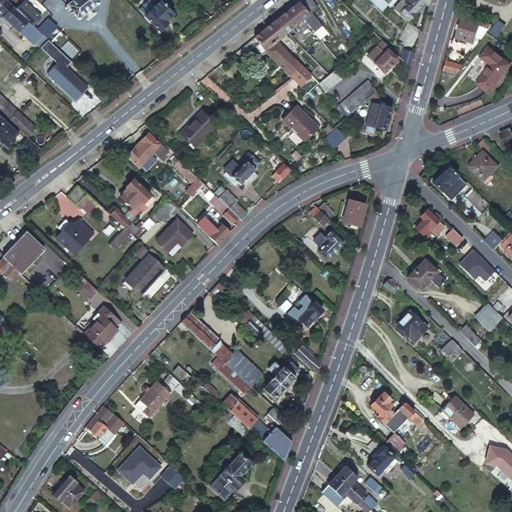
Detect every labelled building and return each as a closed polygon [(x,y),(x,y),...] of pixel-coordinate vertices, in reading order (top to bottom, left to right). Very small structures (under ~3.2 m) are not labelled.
[(21,14),(15,9),(5,0),(4,0),(0,4),(0,15),(11,25),(23,36),(32,25),(21,14)] [(43,36),(45,37),(46,38),(55,29),(45,19),(43,21),(39,18),(40,16),(24,0),(15,9),(21,14),(32,25),(38,30),(41,34),(43,35),(43,36)] [(70,0),(68,2),(67,5),(77,18),(80,18),(98,4),(98,2),(96,0),(70,0)] [(311,11),(306,0),(302,0),(299,3),(281,17),(278,20),(284,27),(287,31),(309,14),(311,11)] [(368,0),(380,11),(386,4),(381,0),(368,0)] [(408,22),(426,3),(422,0),(404,0),(395,10),(408,22)] [(140,10),(145,16),(154,7),(149,1),(140,10)] [(166,21),(173,14),(168,9),(161,1),(154,7),(145,16),(159,32),(168,23),(166,21)] [(478,22),(462,17),(456,37),(473,42),(478,28),(479,24),(480,22),(478,22)] [(492,23),(479,19),(478,22),(480,22),(479,24),(482,24),(483,26),(489,27),(492,23)] [(254,39),(243,48),(247,52),(255,46),(256,48),(258,50),(259,51),(260,53),(264,53),(266,51),(279,63),(281,61),(284,58),(270,45),(276,41),(284,34),(287,31),(284,27),(278,20),(254,38),(254,39)] [(23,36),(31,44),(41,34),(38,30),(32,25),(23,36)] [(41,34),(31,44),(33,46),(43,35),(41,34)] [(284,58),(281,61),(287,67),(294,59),(289,54),(287,52),(276,41),(270,45),(284,58)] [(388,47),(382,41),(377,46),(384,52),(387,49),(388,47)] [(511,62),(488,45),(481,54),(491,62),(477,81),(489,90),(511,62)] [(384,52),(377,46),(367,57),(374,63),(373,64),(384,73),(397,58),(387,49),(384,52)] [(402,59),(410,67),(413,59),(414,52),(404,49),(402,59)] [(285,69),(292,77),(297,81),(300,84),(310,74),(294,59),(287,67),(285,69)] [(59,61),(46,74),(75,101),(87,88),(59,61)] [(443,65),(442,70),(454,73),(460,65),(445,61),(443,65)] [(327,76),(318,84),(326,93),(336,83),(335,81),(339,78),(333,71),(327,76)] [(292,78),(287,83),(293,89),(299,85),(292,78)] [(338,106),(348,118),(375,95),(378,93),(368,81),(338,106)] [(0,96),(0,112),(27,138),(35,129),(0,96)] [(385,131),(392,109),(372,103),(366,125),(375,128),(385,131)] [(296,107),(283,120),(305,141),(318,127),(296,107)] [(201,111),(180,133),(194,147),(215,125),(201,111)] [(0,140),(6,147),(13,138),(6,131),(11,126),(0,115),(0,140)] [(324,129),(328,134),(334,129),(331,125),(329,124),(324,129)] [(375,128),(366,125),(363,131),(373,134),(375,128)] [(337,129),(325,139),(333,149),(345,139),(337,129)] [(511,142),(511,137),(508,129),(498,134),(504,146),(511,142)] [(146,135),(127,155),(144,172),(164,152),(146,135)] [(476,145),(483,151),(487,155),(493,149),(482,139),(476,145)] [(129,140),(120,147),(124,152),(132,145),(129,140)] [(25,141),(19,149),(31,159),(37,151),(25,141)] [(240,184),(242,183),(246,178),(250,182),(257,175),(253,171),(261,163),(248,150),(243,156),(246,160),(240,166),(233,159),(224,168),(231,175),(238,182),(240,184)] [(487,155),(483,151),(467,166),(484,181),(499,166),(487,155)] [(192,182),(197,177),(179,160),(175,164),(174,166),(191,183),(192,182)] [(275,179),(278,182),(290,170),(283,163),(271,175),(275,179)] [(457,176),(448,167),(441,174),(439,173),(430,182),(440,191),(449,182),(450,183),(457,176)] [(231,175),(228,178),(235,185),(238,182),(231,175)] [(200,179),(197,176),(197,177),(192,182),(198,187),(203,182),(200,179)] [(460,178),(457,176),(450,183),(453,186),(460,178)] [(208,178),(203,182),(213,191),(217,187),(208,178)] [(246,178),(242,183),(246,186),(250,182),(246,178)] [(127,190),(120,198),(135,211),(149,195),(132,179),(125,188),(127,190)] [(76,186),(66,197),(79,209),(80,208),(82,205),(80,202),(86,195),(76,186)] [(189,186),(173,203),(175,204),(179,208),(188,199),(195,192),(189,186)] [(165,188),(162,192),(167,197),(170,193),(165,188)] [(223,201),(228,206),(230,204),(234,201),(236,198),(226,189),(219,197),(223,201)] [(219,197),(215,194),(209,201),(222,213),(228,206),(223,201),(219,197)] [(94,202),(86,195),(80,202),(82,205),(80,208),(86,212),(94,202)] [(349,199),(343,221),(360,225),(366,203),(349,199)] [(239,216),(241,219),(243,217),(247,213),(234,201),(230,204),(228,206),(236,213),(239,216)] [(324,202),(319,208),(328,217),(333,211),(324,202)] [(228,206),(222,213),(225,217),(232,223),(239,216),(236,213),(228,206)] [(319,208),(317,206),(312,212),(324,224),(327,221),(329,218),(328,217),(319,208)] [(129,233),(132,236),(136,231),(141,226),(142,225),(138,221),(133,227),(114,209),(108,215),(124,229),(129,233)] [(437,221),(425,210),(419,217),(422,220),(414,228),(425,239),(431,233),(428,230),(437,221)] [(65,220),(57,228),(51,234),(73,254),(81,246),(93,232),(74,215),(68,221),(65,219),(65,220)] [(53,224),(57,228),(65,220),(61,216),(53,224)] [(141,226),(146,230),(147,231),(154,222),(149,218),(142,225),(141,226)] [(176,218),(155,240),(172,255),(193,233),(176,218)] [(203,218),(196,225),(200,229),(201,229),(202,231),(209,237),(213,241),(217,244),(223,238),(229,232),(221,224),(216,230),(203,218)] [(442,226),(437,221),(428,230),(431,233),(433,235),(442,226)] [(132,236),(136,240),(146,230),(141,226),(136,231),(132,236)] [(462,238),(451,228),(446,234),(456,244),(462,238)] [(129,233),(124,229),(109,245),(114,249),(129,233)] [(327,241),(317,251),(326,259),(344,242),(332,230),(324,237),(327,241)] [(25,234),(2,258),(3,259),(18,273),(20,275),(43,250),(25,234)] [(502,239),(497,234),(488,244),(493,248),(502,239)] [(505,248),(511,242),(511,238),(510,237),(502,245),(505,248)] [(141,245),(133,253),(142,261),(147,255),(146,253),(148,251),(141,245)] [(147,255),(142,261),(123,282),(140,297),(164,270),(147,255)] [(18,273),(3,259),(0,262),(0,272),(10,282),(15,276),(18,273)] [(446,281),(424,259),(406,277),(419,289),(429,279),(438,288),(446,281)] [(174,274),(182,282),(183,282),(189,275),(193,271),(185,264),(179,270),(184,274),(182,277),(176,271),(174,274)] [(29,283),(20,275),(18,273),(15,276),(26,287),(29,283)] [(40,279),(33,287),(39,292),(46,284),(40,279)] [(393,293),(398,288),(389,279),(384,285),(393,293)] [(215,286),(208,293),(215,299),(224,288),(218,282),(215,286)] [(296,286),(277,304),(284,312),(293,320),(296,316),(304,324),(313,315),(314,316),(321,309),(303,293),(296,286)] [(510,302),(501,293),(491,305),(499,312),(510,302)] [(231,297),(227,301),(235,309),(239,304),(231,297)] [(495,325),(501,318),(494,311),(487,304),(474,317),(488,332),(495,325)] [(88,338),(100,349),(117,330),(114,328),(120,322),(103,306),(98,312),(101,316),(84,334),(88,338)] [(282,350),(286,346),(278,337),(247,309),(245,308),(238,316),(257,334),(260,330),(282,350)] [(184,319),(181,322),(209,347),(217,355),(224,361),(234,351),(223,340),(191,311),(184,319)] [(421,323),(410,311),(395,325),(408,337),(414,331),(421,323)] [(42,315),(17,342),(48,370),(73,344),(68,339),(42,315)] [(432,322),(428,327),(439,338),(444,333),(432,322)] [(474,346),(479,340),(466,326),(460,332),(460,333),(474,346)] [(419,336),(414,331),(408,337),(413,342),(419,336)] [(71,335),(68,339),(73,344),(76,347),(80,343),(71,335)] [(446,358),(457,347),(453,343),(451,340),(440,352),(446,358)] [(301,346),(295,352),(305,363),(312,368),(315,371),(316,368),(319,362),(316,360),(315,359),(312,357),(310,355),(301,346)] [(449,361),(461,350),(457,347),(446,358),(449,361)] [(234,351),(224,361),(228,364),(251,385),(262,373),(236,349),(234,351)] [(224,361),(217,355),(211,362),(218,368),(224,361)] [(224,361),(218,368),(244,392),(251,385),(228,364),(224,361)] [(279,369),(273,376),(262,388),(273,398),(291,378),(290,377),(297,369),(289,361),(282,369),(280,368),(279,369)] [(266,369),(273,376),(279,369),(272,363),(266,369)] [(186,370),(179,364),(173,371),(196,391),(201,385),(186,370)] [(181,382),(171,373),(166,379),(176,388),(181,382)] [(210,392),(213,395),(217,389),(207,380),(202,385),(210,392)] [(158,381),(137,404),(151,416),(171,393),(158,381)] [(384,391),(371,404),(377,410),(375,413),(381,418),(384,416),(386,417),(393,411),(388,406),(391,403),(388,399),(390,397),(384,391)] [(242,421),(248,427),(257,418),(230,393),(226,398),(221,403),(229,410),(238,418),(242,421)] [(473,416),(454,397),(441,411),(460,428),(473,416)] [(414,406),(405,398),(399,404),(408,413),(409,412),(414,406)] [(279,422),(284,416),(281,413),(272,405),(267,411),(279,422)] [(414,406),(409,412),(418,420),(422,415),(414,406)] [(99,422),(92,430),(91,431),(98,437),(100,438),(107,428),(114,434),(123,423),(107,410),(107,411),(103,408),(95,419),(99,422)] [(252,431),(259,437),(267,427),(257,418),(248,427),(252,431)] [(88,427),(92,430),(99,422),(95,419),(88,427)] [(253,444),(259,437),(252,431),(248,427),(242,421),(239,424),(235,428),(253,444)] [(270,447),(284,460),(285,458),(286,455),(290,445),(291,441),(272,423),(267,427),(259,437),(270,447)] [(100,438),(98,437),(97,439),(105,446),(114,434),(107,428),(100,438)] [(387,442),(397,452),(405,445),(394,435),(387,442)] [(139,446),(119,468),(132,481),(136,480),(144,471),(150,477),(161,466),(139,446)] [(378,457),(368,468),(376,475),(394,456),(382,446),(375,454),(378,457)] [(240,453),(234,460),(226,468),(210,486),(223,498),(233,487),(234,488),(243,478),(239,474),(250,463),(240,453)] [(226,468),(234,460),(230,457),(222,464),(226,468)] [(416,471),(407,462),(400,469),(408,478),(416,471)] [(171,466),(162,476),(174,489),(184,478),(171,466)] [(350,490),(354,484),(358,481),(348,470),(339,479),(350,490)] [(70,476),(52,495),(59,502),(60,501),(69,508),(84,492),(76,484),(77,483),(70,476)] [(381,487),(370,476),(364,482),(376,493),(381,487)] [(342,498),(346,494),(350,490),(339,479),(331,487),(342,498)] [(366,496),(354,484),(350,490),(353,493),(362,501),(366,496)] [(353,493),(350,490),(346,494),(359,505),(362,501),(353,493)] [(442,496),(437,491),(434,494),(432,496),(437,501),(442,496)] [(371,500),(366,505),(372,511),(373,511),(375,511),(379,508),(371,500)]
